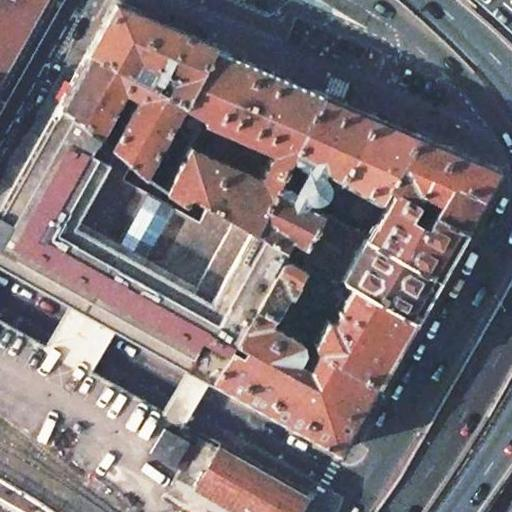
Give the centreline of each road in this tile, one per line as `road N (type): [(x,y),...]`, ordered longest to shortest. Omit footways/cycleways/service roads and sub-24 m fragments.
road 1 (residential): [(362,491),(0,289)]
road 2 (primary): [(511,226),(362,491)]
road 3 (primary): [(511,333),(404,511)]
road 4 (unclassified): [(290,0),(446,60)]
road 5 (residential): [(0,141),(78,0)]
road 6 (unclassified): [(337,0),(446,60)]
